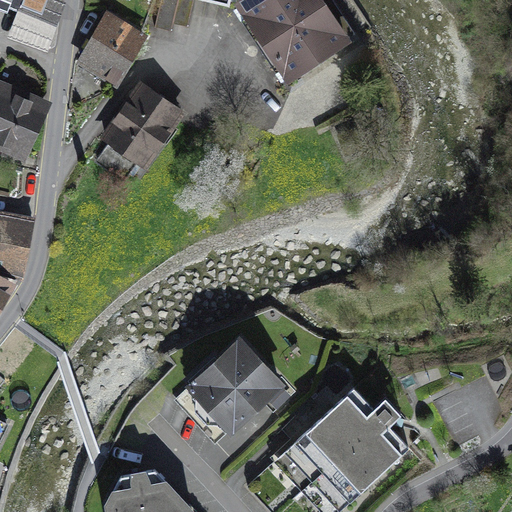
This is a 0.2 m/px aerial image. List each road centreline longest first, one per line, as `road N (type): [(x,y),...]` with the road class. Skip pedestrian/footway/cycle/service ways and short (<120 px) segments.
road 1 (residential): [(0,328),(33,275),(71,0)]
road 2 (residential): [(511,438),(393,511)]
